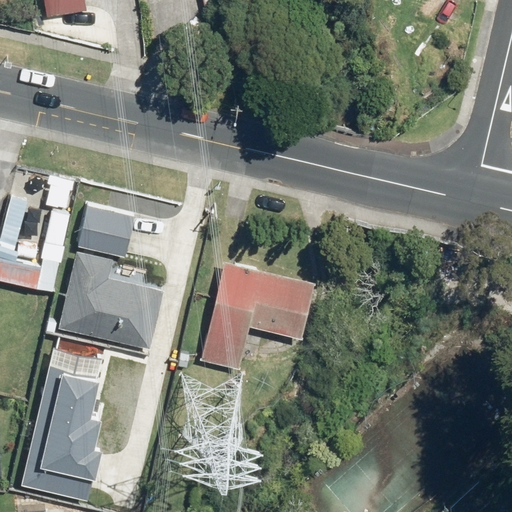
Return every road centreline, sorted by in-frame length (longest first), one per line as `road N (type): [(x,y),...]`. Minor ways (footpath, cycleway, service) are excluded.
road 1 (secondary): [(0,91),(471,200)]
road 2 (residential): [(511,23),(471,200)]
